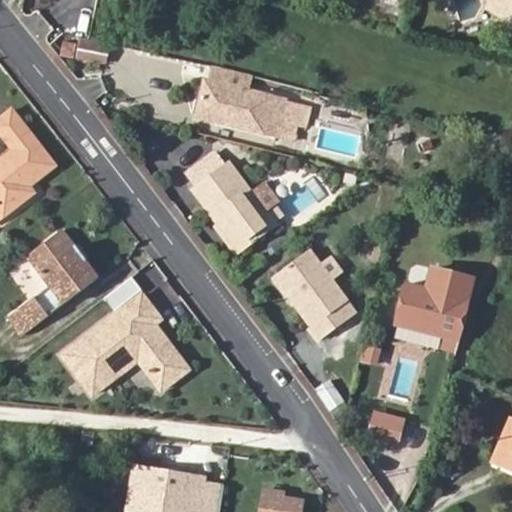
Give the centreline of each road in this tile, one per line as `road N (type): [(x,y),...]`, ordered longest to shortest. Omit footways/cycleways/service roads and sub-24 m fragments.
road 1 (residential): [(0,10),(320,434),(365,511)]
road 2 (track): [(320,434),(0,406)]
